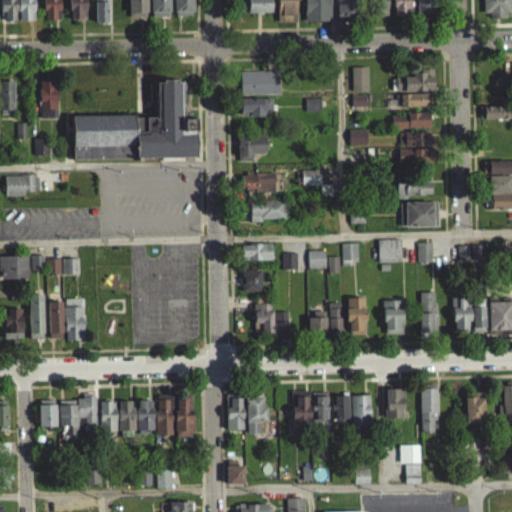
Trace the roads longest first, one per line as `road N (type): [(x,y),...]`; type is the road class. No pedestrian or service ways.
road 1 (residential): [(212,511),(210,392),(219,340),(213,0)]
road 2 (residential): [(511,356),(0,369)]
road 3 (residential): [(511,37),(0,50)]
road 4 (residential): [(461,231),(458,0)]
road 5 (residential): [(26,511),(25,369)]
